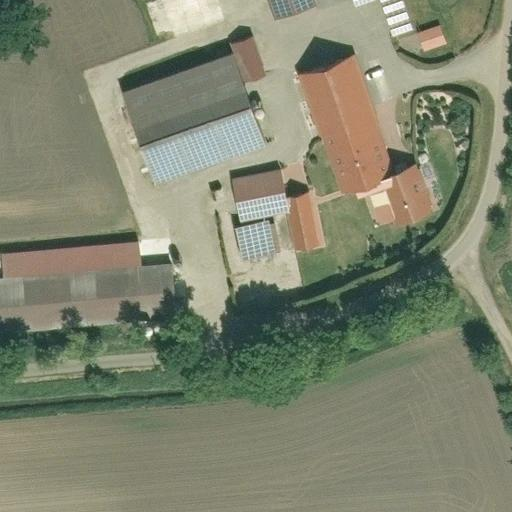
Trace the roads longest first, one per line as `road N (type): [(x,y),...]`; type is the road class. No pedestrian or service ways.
road 1 (residential): [(0,371),(113,362),(223,341),(345,309),(453,254)]
road 2 (residential): [(453,254),(491,166),(506,0)]
